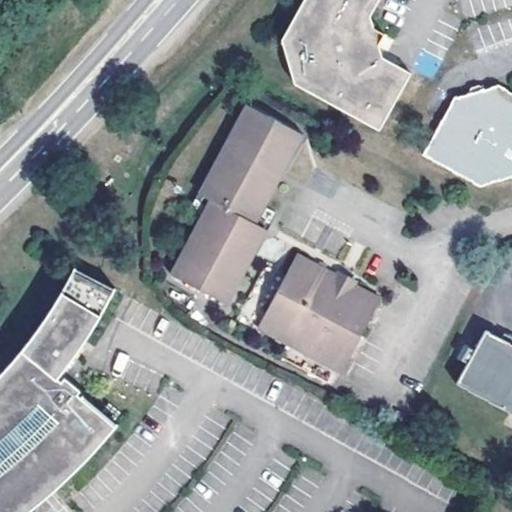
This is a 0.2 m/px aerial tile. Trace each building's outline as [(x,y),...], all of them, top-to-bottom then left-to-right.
[(295,85),(378,131),(410,74),(382,57),(378,45),(381,40),(384,34),(373,28),(370,16),(378,0),(304,0),(282,41),(295,85)] [(475,93),(454,99),(423,154),(480,186),(511,177),(511,92),(499,85),(475,93)] [(170,274),(175,276),(214,204),(202,197),(251,107),(246,104),(192,205),(203,212),(170,274)] [(252,220),(298,133),(251,107),(202,197),(214,204),(175,276),(227,305),(236,288),(232,286),(263,227),(252,220)] [(303,136),(298,133),(252,220),(263,227),(232,286),(236,288),(274,217),(263,211),(303,136)] [(337,276),(297,254),(266,312),(295,328),(287,343),(341,373),(381,299),(355,285),(357,282),(347,276),(339,272),(337,276)] [(0,511),(26,511),(34,506),(45,498),(50,493),(57,488),(67,479),(78,468),(87,460),(94,452),(104,439),(115,427),(76,394),(78,392),(63,379),(61,381),(58,378),(62,372),(69,362),(79,348),(90,332),(101,314),(113,293),(74,271),(65,285),(53,305),(39,326),(22,349),(7,367),(0,374),(0,511)] [(258,327),(287,343),(295,328),(266,312),(258,327)] [(459,382),(511,412),(511,335),(507,333),(504,338),(489,330),(478,350),(473,348),(467,359),(471,362),(459,382)]
